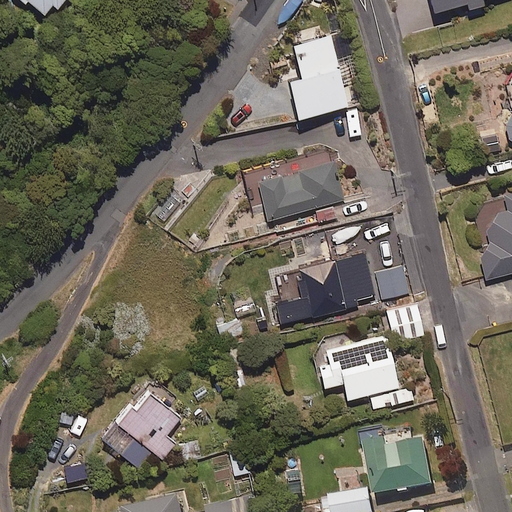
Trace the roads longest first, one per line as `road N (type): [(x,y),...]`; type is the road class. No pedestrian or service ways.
road 1 (residential): [(371,0),(497,511)]
road 2 (residential): [(6,511),(6,430),(88,285),(103,251),(99,225)]
road 3 (residential): [(99,225),(270,0)]
road 4 (residential): [(0,333),(99,225)]
